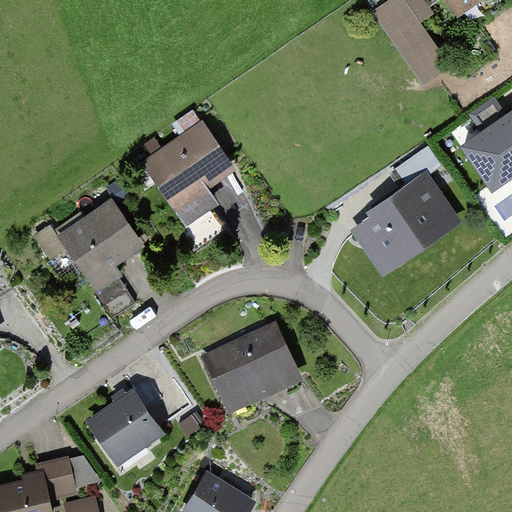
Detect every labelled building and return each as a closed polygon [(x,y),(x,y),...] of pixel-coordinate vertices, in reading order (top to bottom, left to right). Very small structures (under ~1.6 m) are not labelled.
[(402,0),(395,0),(373,16),(424,88),(451,70),(402,0)] [(444,0),(459,20),(486,0),(444,0)] [(511,101),(473,131),(503,172),(511,165),(511,101)] [(202,115),(143,159),(178,207),(238,163),(202,115)] [(433,175),(356,226),(388,275),(466,224),(433,175)] [(112,191),(59,228),(95,280),(149,243),(112,191)] [(49,220),(34,231),(50,254),(65,243),(49,220)] [(118,276),(96,292),(113,317),(136,301),(118,276)] [(277,316),(203,353),(229,406),(304,369),(277,316)] [(0,323),(0,341),(8,336),(0,323)] [(136,382),(87,417),(115,457),(164,422),(136,382)] [(192,411),(180,420),(190,435),(202,426),(192,411)] [(245,511),(256,495),(207,465),(186,498),(209,511),(245,511)] [(54,511),(45,468),(0,477),(0,511),(54,511)] [(68,498),(69,511),(102,511),(101,494),(68,498)]
